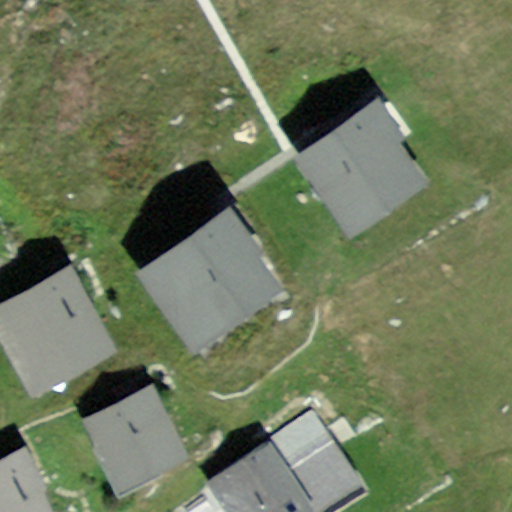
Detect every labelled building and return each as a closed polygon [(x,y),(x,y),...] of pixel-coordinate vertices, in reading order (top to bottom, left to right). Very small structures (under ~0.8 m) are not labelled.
[(376,116),(308,161),(352,227),(420,182),(376,116)] [(227,223),(150,277),(195,341),(272,287),(227,223)] [(67,278),(0,315),(0,324),(35,387),(106,347),(67,278)] [(150,395),(92,422),(121,483),(179,456),(150,395)] [(308,511),(269,452),(217,486),(233,511),(308,511)] [(48,511),(23,461),(0,472),(0,511),(48,511)]
